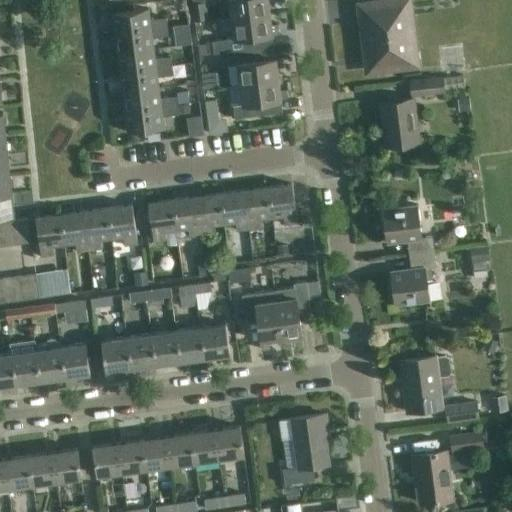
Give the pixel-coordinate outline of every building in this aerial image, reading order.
[(229,0),(232,18),(269,13),(268,2),(275,1),(274,0),(229,0)] [(407,0),(395,0),(360,4),(368,69),(416,63),(407,0)] [(203,1),(192,3),(194,20),(205,18),(203,1)] [(111,13),(113,33),(166,27),(165,17),(149,19),(148,8),(111,13)] [(267,46),(266,35),(272,35),(272,34),(279,33),(278,23),(271,24),(269,13),(232,18),(235,38),(211,41),(213,54),(226,52),(267,46)] [(188,24),(174,26),(175,34),(190,32),(188,24)] [(167,35),(166,27),(113,33),(116,53),(153,48),(152,37),(167,35)] [(163,40),(167,52),(184,47),(179,34),(163,40)] [(269,58),(267,46),(226,52),(230,84),(228,84),(229,85),(278,78),(276,67),(283,67),(282,57),(276,58),(276,57),(269,58)] [(154,58),(153,48),(116,53),(118,72),(172,65),(170,56),(154,58)] [(173,74),(172,65),(118,72),(121,92),(158,87),(157,76),(173,74)] [(411,95),(444,90),(442,77),(410,81),(411,95)] [(279,90),(278,78),(229,85),(231,105),(233,105),(234,117),(275,112),(274,100),(281,99),(287,98),(286,89),(279,90)] [(160,98),(158,87),(121,92),(123,111),(177,104),(175,96),(160,98)] [(468,97),(459,98),(460,108),(469,107),(468,97)] [(412,99),(380,102),(385,146),(417,142),(412,99)] [(206,109),(216,108),(215,100),(205,101),(206,109)] [(187,103),(177,104),(177,111),(188,110),(187,103)] [(177,111),(177,104),(123,111),(126,132),(163,127),(162,116),(178,114),(177,111)] [(0,173),(8,173),(6,152),(0,152),(0,173)] [(0,194),(10,193),(8,173),(0,173),(0,194)] [(292,185),(268,188),(271,218),(284,216),(285,226),(297,224),(292,185)] [(271,218),(268,188),(244,191),(249,230),(262,228),(261,219),(271,218)] [(249,230),(244,191),(220,194),(224,224),(236,222),(237,231),(249,230)] [(0,215),(13,214),(10,193),(0,194),(0,215)] [(224,224),(220,194),(196,197),(201,236),(214,234),(213,225),(224,224)] [(201,236),(196,197),(173,200),(177,230),(188,228),(189,237),(201,236)] [(177,230),(173,200),(148,203),(153,242),(166,240),(165,231),(177,230)] [(133,205),(108,208),(112,238),(123,237),(124,246),(138,244),(133,205)] [(408,240),(409,254),(434,250),(433,237),(423,238),(418,205),(382,209),(386,243),(408,240)] [(112,238),(108,208),(84,211),(89,250),(101,249),(100,240),(112,238)] [(89,250),(84,211),(61,214),(64,244),(76,243),(77,252),(89,250)] [(64,244),(61,214),(36,217),(41,256),(54,255),(52,246),(64,244)] [(31,243),(28,218),(16,220),(19,244),(31,243)] [(19,244),(16,220),(4,221),(7,246),(19,244)] [(308,229),(284,231),(285,244),(310,242),(308,229)] [(286,245),(277,246),(278,254),(287,253),(286,245)] [(487,245),(472,247),(474,259),(488,257),(487,245)] [(411,269),(390,271),(394,305),(430,301),(429,299),(442,297),(440,281),(427,283),(425,267),(436,265),(434,250),(409,254),(411,269)] [(272,257),(272,274),(307,273),(307,257),(272,257)] [(484,260),(473,262),(475,276),(486,274),(484,260)] [(225,269),(212,271),(214,280),(226,278),(225,269)] [(237,269),(228,270),(229,280),(238,279),(237,269)] [(145,271),(136,273),(137,283),(146,281),(145,271)] [(38,297),(35,273),(23,275),(26,299),(38,297)] [(26,299),(23,275),(11,277),(14,300),(26,299)] [(14,300),(11,277),(0,278),(3,302),(14,300)] [(103,277),(94,278),(95,286),(104,285),(103,277)] [(286,298),(276,300),(281,338),(293,336),(294,344),(302,343),(298,312),(310,311),(308,302),(321,300),(318,280),(306,281),(294,283),(284,284),(286,298)] [(210,281),(194,283),(195,292),(211,290),(210,281)] [(194,283),(178,285),(179,294),(181,307),(197,305),(195,292),(194,283)] [(161,288),(145,290),(146,299),(162,297),(161,288)] [(145,290),(129,292),(130,301),(146,299),(145,290)] [(254,293),(241,295),(244,320),(257,318),(261,349),(268,348),(267,340),(281,338),(276,300),(274,290),(254,293)] [(111,295),(95,297),(96,306),(112,304),(111,295)] [(79,299),(64,301),(65,310),(80,308),(79,299)] [(46,304),(31,306),(32,315),(48,313),(46,304)] [(31,306),(15,308),(16,317),(32,315),(31,306)] [(225,322),(200,325),(204,356),(229,353),(225,322)] [(204,356),(200,325),(175,328),(179,359),(204,356)] [(179,359),(175,328),(151,332),(155,363),(179,359)] [(155,363),(151,332),(126,335),(130,366),(155,363)] [(130,366),(126,335),(101,338),(105,369),(130,366)] [(488,336),(484,344),(495,348),(498,340),(488,336)] [(64,375),(60,344),(57,344),(54,342),(50,341),(47,343),(45,346),(35,347),(39,378),(64,375)] [(85,341),(60,344),(64,375),(89,371),(85,341)] [(39,378),(35,347),(11,351),(14,382),(39,378)] [(0,383),(14,382),(11,351),(0,352),(0,383)] [(443,406),(439,376),(448,375),(450,372),(448,358),(446,356),(436,357),(436,354),(406,358),(410,384),(404,385),(407,411),(443,406)] [(476,401),(446,405),(448,421),(478,417),(476,401)] [(291,419),(291,420),(279,421),(282,440),(294,438),(298,467),(283,469),(285,485),(314,480),(312,465),(328,463),(323,431),(327,431),(324,414),(291,419)] [(240,425),(215,429),(219,458),(244,454),(240,425)] [(219,458),(215,429),(190,432),(194,461),(219,458)] [(194,461),(190,432),(166,435),(170,464),(194,461)] [(452,450),(482,446),(480,432),(451,436),(452,450)] [(170,464),(166,435),(142,439),(146,468),(170,464)] [(146,468),(142,439),(118,442),(122,471),(146,468)] [(122,471),(118,442),(92,446),(96,475),(122,471)] [(77,448),(52,451),(56,480),(81,477),(77,448)] [(416,483),(417,483),(420,502),(452,498),(446,450),(412,454),(416,483)] [(56,480),(52,451),(27,455),(31,484),(56,480)] [(31,484),(27,455),(3,458),(7,487),(31,484)] [(244,492),(224,495),(225,505),(245,502),(244,492)] [(224,495),(204,498),(205,508),(225,505),(224,495)] [(177,511),(197,509),(196,499),(175,502),(176,511),(177,511)] [(176,511),(175,503),(155,506),(156,511),(176,511)]
